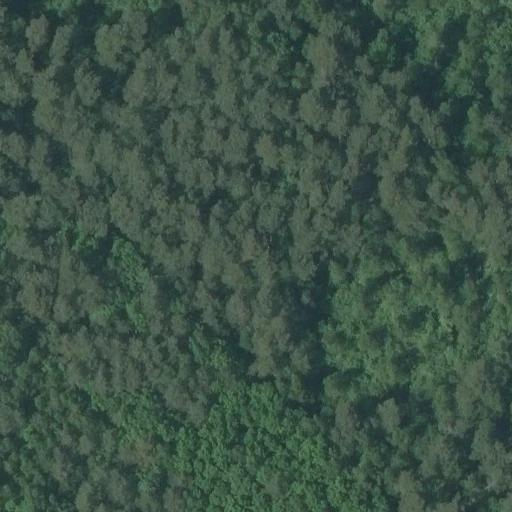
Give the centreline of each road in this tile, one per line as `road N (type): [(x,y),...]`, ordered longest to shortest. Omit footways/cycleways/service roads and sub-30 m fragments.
road 1 (track): [(60,203),(385,511)]
road 2 (track): [(273,0),(149,79),(119,150),(60,203)]
